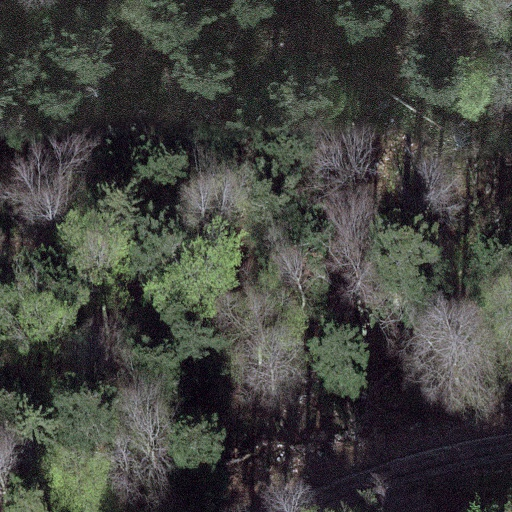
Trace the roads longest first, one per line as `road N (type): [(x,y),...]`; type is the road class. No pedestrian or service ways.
road 1 (track): [(275,511),(511,433)]
road 2 (track): [(346,485),(511,485)]
